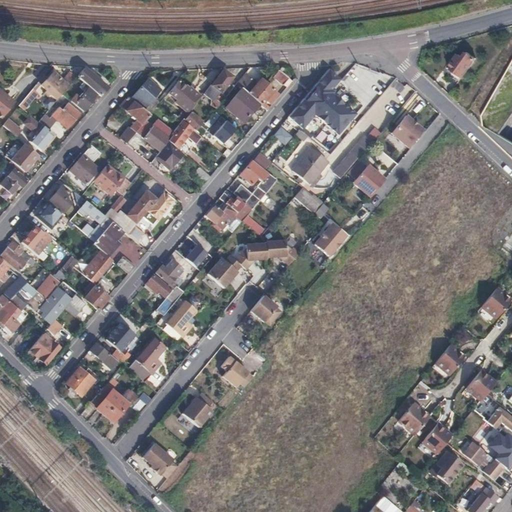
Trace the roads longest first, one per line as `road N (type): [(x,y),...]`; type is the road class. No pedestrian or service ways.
road 1 (secondary): [(280,511),(511,141)]
road 2 (residential): [(197,208),(40,393)]
road 3 (residential): [(110,461),(250,294)]
road 4 (residential): [(313,54),(305,81),(197,208)]
road 5 (residential): [(134,61),(313,54)]
road 6 (residential): [(511,167),(383,45)]
road 7 (residential): [(0,235),(93,123)]
road 8 (residential): [(0,48),(134,61)]
road 9 (residential): [(197,208),(93,123)]
road 10 (residential): [(383,45),(511,14)]
